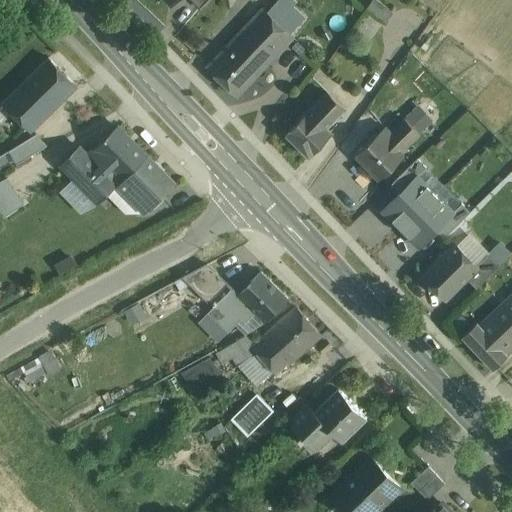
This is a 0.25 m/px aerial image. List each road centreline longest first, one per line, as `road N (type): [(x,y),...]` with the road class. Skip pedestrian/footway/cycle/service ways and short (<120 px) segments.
road 1 (primary): [(256,192),(511,460)]
road 2 (residential): [(256,192),(0,348)]
road 3 (primary): [(74,0),(256,192)]
